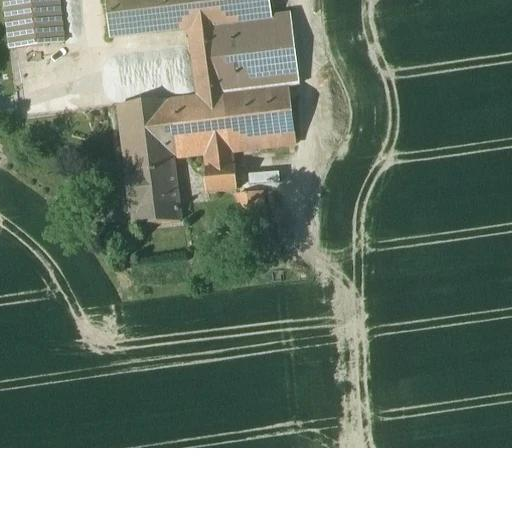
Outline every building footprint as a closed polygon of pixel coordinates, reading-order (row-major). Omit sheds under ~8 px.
[(57,0),(4,0),(11,51),(63,45),(57,0)] [(172,150),(173,160),(204,157),(207,173),(208,194),(236,192),(232,154),(295,146),(288,89),(298,87),(290,17),(271,20),(268,0),(107,0),(105,0),(110,40),(189,31),(197,99),(118,108),(124,155),(172,150)] [(114,79),(151,77),(150,60),(113,61),(114,79)] [(157,96),(191,84),(186,68),(151,80),(157,96)] [(146,227),(181,223),(173,160),(172,150),(124,155),(131,213),(144,212),(146,227)] [(267,193),(237,197),(244,254),(274,251),(267,193)]
